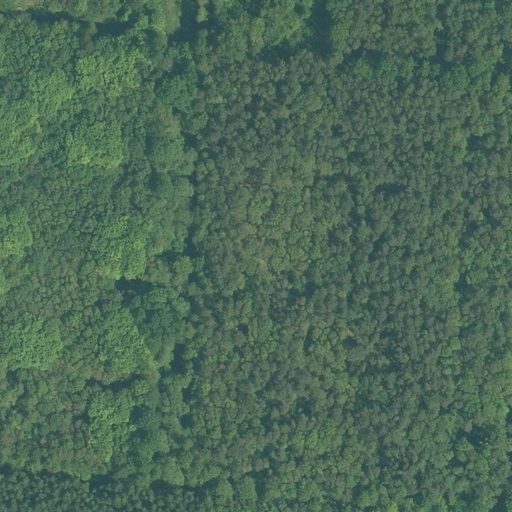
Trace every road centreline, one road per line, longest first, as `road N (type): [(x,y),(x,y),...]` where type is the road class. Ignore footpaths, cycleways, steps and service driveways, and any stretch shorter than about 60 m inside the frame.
road 1 (track): [(179,488),(0,464)]
road 2 (track): [(350,511),(179,488)]
